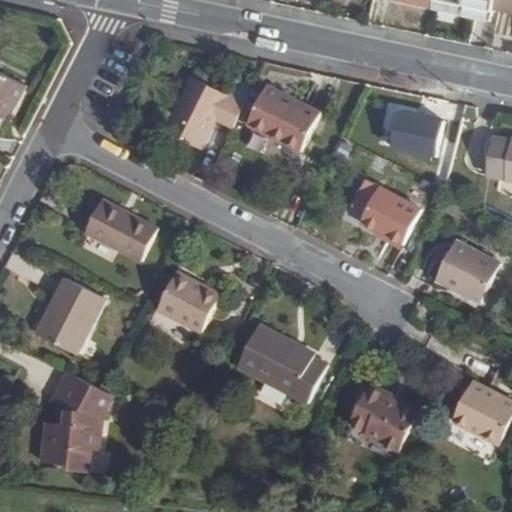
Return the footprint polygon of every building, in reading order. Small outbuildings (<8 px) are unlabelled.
[(435,0),(435,2),(495,14),(496,9),(497,4),(497,0),(435,0)] [(31,83),(0,68),(0,127),(2,129),(17,100),(21,103),(31,83)] [(234,129),(246,105),(192,78),(166,132),(205,150),(219,122),(234,129)] [(322,117),(269,90),(249,128),(302,154),(322,117)] [(401,113),(396,151),(449,158),(454,119),(401,113)] [(508,183),(511,152),(511,140),(496,138),(490,179),(508,183)] [(422,209),(380,189),(362,225),(405,245),(422,209)] [(159,229),(102,201),(85,234),(142,262),(159,229)] [(463,285),(460,289),(484,302),(504,262),(459,239),(442,275),(463,285)] [(222,295),(178,273),(160,311),(203,332),(222,295)] [(439,279),(460,289),(463,285),(442,275),(439,279)] [(60,311),(45,340),(82,359),(111,304),(68,282),(55,309),(60,311)] [(40,338),(45,340),(60,311),(55,309),(40,338)] [(329,366),(313,359),(292,348),(294,343),(262,326),(239,370),(307,405),(329,366)] [(292,348),(313,359),(315,353),(294,343),(292,348)] [(96,413),(108,392),(100,388),(69,371),(50,408),(58,409),(71,410),(70,426),(57,426),(56,444),(48,444),(46,464),(74,465),(74,471),(92,472),(93,454),(103,454),(105,413),(96,413)] [(511,425),(511,401),(474,382),(454,423),(502,447),(511,425)] [(367,432),(365,434),(398,451),(419,413),(397,403),(386,398),(389,394),(370,385),(350,423),(367,432)] [(386,398),(397,403),(399,398),(389,394),(386,398)] [(50,408),(48,444),(56,444),(57,426),(58,409),(50,408)] [(363,437),(365,434),(367,432),(350,423),(347,429),(363,437)]
